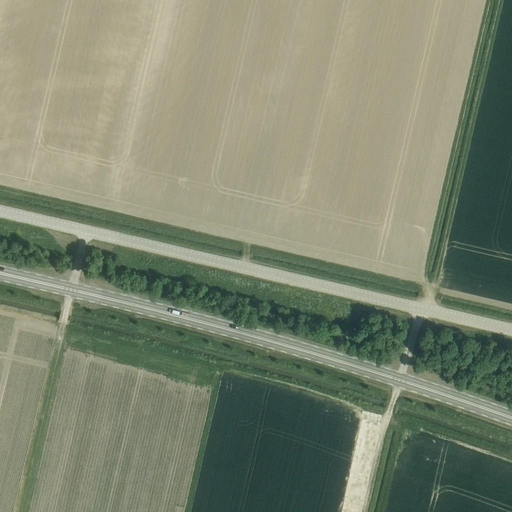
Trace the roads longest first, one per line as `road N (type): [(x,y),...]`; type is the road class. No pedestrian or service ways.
road 1 (secondary): [(511,418),(262,338),(0,273)]
road 2 (unclassified): [(511,330),(0,211)]
road 3 (track): [(0,189),(511,307)]
road 4 (track): [(0,309),(385,422)]
road 5 (track): [(501,0),(439,268),(421,309)]
road 6 (track): [(489,0),(427,288)]
road 7 (track): [(511,463),(385,422),(365,511)]
road 8 (track): [(350,511),(421,309)]
